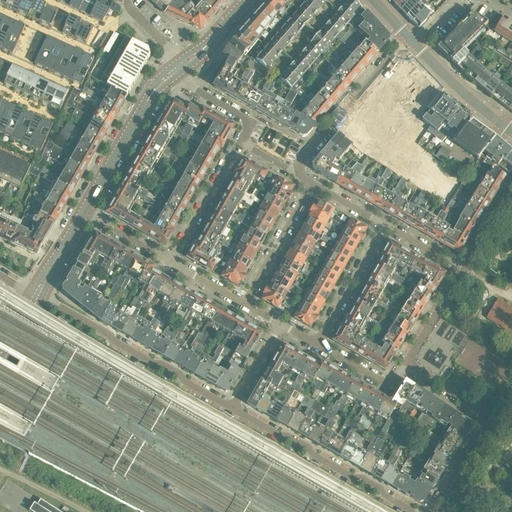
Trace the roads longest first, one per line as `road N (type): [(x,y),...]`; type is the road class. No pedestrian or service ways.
road 1 (residential): [(231,407),(34,295)]
road 2 (residential): [(413,511),(231,407)]
road 3 (residential): [(432,511),(488,423),(486,413),(409,362)]
road 4 (secondary): [(83,212),(149,97),(178,67)]
road 5 (residential): [(408,38),(301,157),(299,171)]
road 6 (residential): [(239,140),(170,261)]
road 7 (residential): [(384,224),(315,343)]
road 8 (residential): [(243,303),(311,184)]
road 9 (residential): [(511,132),(412,42)]
